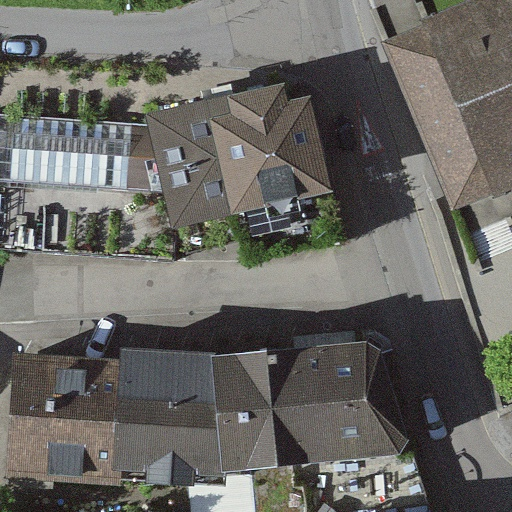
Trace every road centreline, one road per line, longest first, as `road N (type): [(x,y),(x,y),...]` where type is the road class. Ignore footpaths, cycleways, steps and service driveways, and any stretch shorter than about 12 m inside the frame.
road 1 (residential): [(330,6),(475,476),(499,511)]
road 2 (residential): [(330,6),(190,39),(0,33)]
